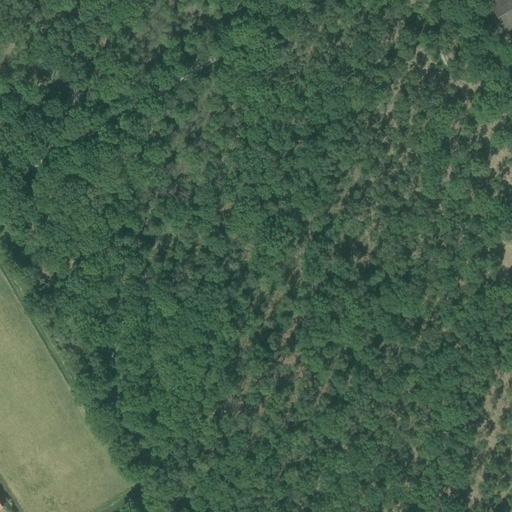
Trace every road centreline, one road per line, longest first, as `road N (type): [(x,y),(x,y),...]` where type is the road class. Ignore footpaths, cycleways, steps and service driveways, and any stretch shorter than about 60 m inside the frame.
road 1 (unclassified): [(0,181),(311,0)]
road 2 (track): [(511,76),(449,69),(438,0)]
